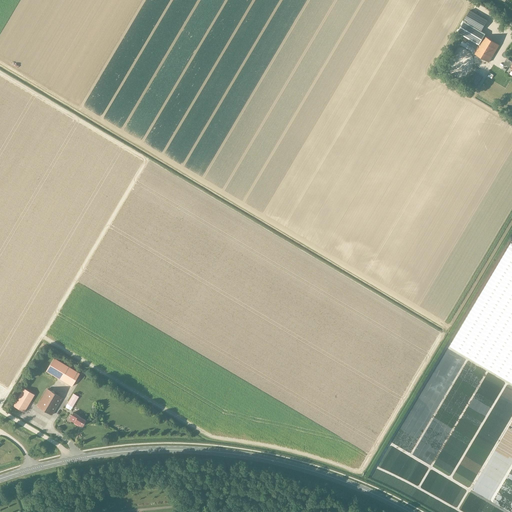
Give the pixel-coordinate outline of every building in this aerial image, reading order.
[(499,45),(484,36),(485,34),(481,32),(487,21),(470,10),(457,32),(479,45),(474,53),(489,62),(499,45)] [(475,86),(481,77),(474,73),(469,83),(475,86)] [(511,243),(449,346),(511,383),(511,243)] [(46,371),(72,387),(80,373),(54,358),(46,371)] [(24,412),(34,395),(23,388),(13,406),(24,412)] [(47,389),(37,406),(52,415),(62,398),(47,389)] [(73,394),(68,403),(71,405),(77,396),(73,394)] [(82,426),(86,421),(78,416),(73,412),(69,419),(77,425),(78,424),(82,426)] [(487,458),(472,490),(487,497),(488,495),(491,496),(488,492),(489,491),(487,488),(487,487),(490,481),(492,483),(492,487),(496,488),(494,486),(493,484),(497,485),(495,482),(497,481),(498,481),(498,480),(499,477),(495,475),(494,473),(493,474),(493,468),(495,468),(492,463),(493,461),(490,463),(490,461),(487,458)]
